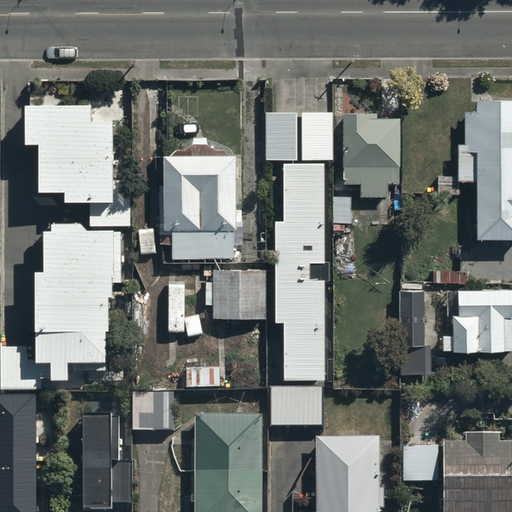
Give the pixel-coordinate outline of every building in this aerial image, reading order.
[(476,241),(511,241),(511,99),(479,99),(479,113),(468,113),(467,154),(477,154),(476,241)] [(95,105),(29,105),(29,145),(43,145),(43,193),(68,193),(68,205),(92,205),(92,226),(55,226),(55,231),(47,231),(47,272),(39,272),(39,364),(55,364),(55,382),(71,382),(71,364),(110,364),(110,332),(113,332),(113,299),(116,299),(116,291),(124,291),(124,240),(117,239),(117,235),(133,235),(134,189),(117,189),(117,124),(95,123),(95,105)] [(333,113),(265,113),(265,160),(334,160),(333,113)] [(400,115),(344,116),(345,187),(363,187),(363,199),(386,199),(386,187),(401,187),(400,115)] [(238,156),(166,157),(166,233),(173,233),(173,259),(239,259),(238,156)] [(327,385),(326,166),(280,166),(281,223),(272,223),(273,327),(282,327),(282,385),(327,385)] [(352,196),(334,196),(334,223),(353,223),(352,196)] [(266,273),(213,273),(214,322),(266,322),(266,273)] [(432,345),(424,345),(424,291),(401,291),(401,375),(432,375),(432,345)] [(445,352),(511,352),(511,291),(457,291),(457,314),(453,314),(453,335),(445,335),(445,352)] [(270,390),(270,428),(323,428),(323,390),(270,390)] [(36,511),(36,394),(0,394),(0,511),(36,511)] [(176,395),(134,394),(134,432),(175,432),(176,395)] [(112,413),(84,413),(85,509),(92,509),(92,511),(114,511),(114,509),(134,509),(135,466),(120,465),(120,421),(112,421),(112,413)] [(263,511),(263,417),(197,418),(197,511),(263,511)] [(444,487),(444,511),(511,511),(511,444),(505,445),(505,438),(468,439),(468,447),(406,449),(407,488),(444,487)] [(381,511),(381,440),(318,440),(317,511),(381,511)]
